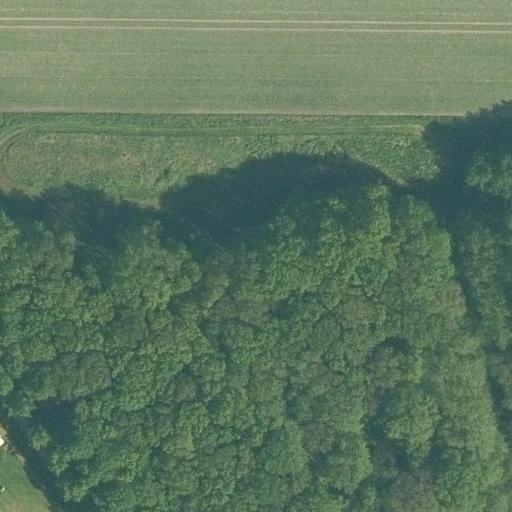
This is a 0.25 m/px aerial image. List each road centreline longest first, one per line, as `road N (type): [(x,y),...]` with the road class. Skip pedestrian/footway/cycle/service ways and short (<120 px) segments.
road 1 (track): [(0,219),(286,331),(387,342),(434,325)]
road 2 (tertiary): [(126,511),(0,329)]
